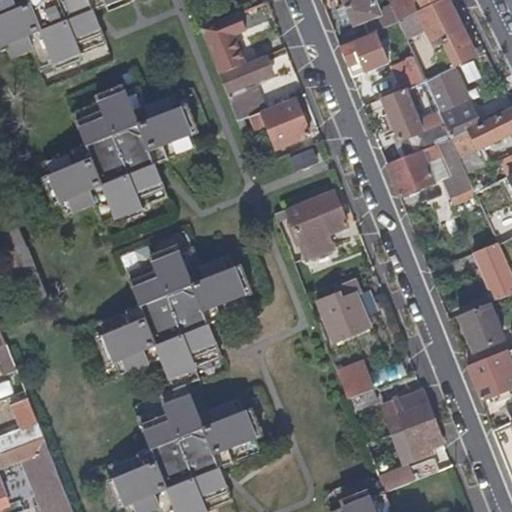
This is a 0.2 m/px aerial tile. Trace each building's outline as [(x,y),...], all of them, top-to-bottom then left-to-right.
[(5,0),(0,2),(0,54),(4,64),(31,53),(39,74),(106,49),(94,16),(132,0),(5,0)] [(341,0),(352,26),(381,14),(374,0),(341,0)] [(405,0),(392,7),(398,21),(439,0),(405,0)] [(439,0),(398,21),(406,39),(425,29),(434,46),(440,43),(452,67),(474,56),(446,0),(439,0)] [(199,27),(218,73),(245,63),(233,33),(245,28),(239,12),(199,27)] [(375,34),(339,48),(351,77),(387,62),(375,34)] [(425,81),(411,50),(405,53),(408,59),(392,66),(402,90),(404,89),(425,81)] [(219,76),(237,120),(260,111),(264,109),(252,81),(271,73),(264,57),(219,76)] [(477,70),(464,76),(473,94),(485,88),(477,70)] [(452,84),(431,93),(439,112),(460,102),(452,84)] [(402,90),(380,99),(405,157),(431,147),(404,89),(402,90)] [(149,109),(142,91),(76,119),(88,151),(46,168),(67,221),(97,210),(104,229),(169,202),(157,169),(197,153),(175,99),(149,109)] [(264,109),(260,111),(274,148),(308,135),(293,98),(264,109)] [(439,112),(451,139),(467,131),(480,124),(468,99),(460,102),(439,112)] [(480,124),(467,131),(477,149),(511,130),(511,108),(492,118),(480,124)] [(405,157),(386,165),(399,197),(437,181),(447,202),(475,192),(451,139),(431,147),(405,157)] [(311,148),(288,155),(292,170),(316,163),(311,148)] [(511,153),(498,160),(504,173),(511,169),(511,153)] [(305,255),(334,243),(329,230),(349,222),(337,187),(287,207),(292,221),(290,222),(291,226),(289,227),(296,244),(300,242),(305,255)] [(127,511),(157,511),(159,511),(209,511),(231,503),(220,472),(261,454),(240,400),(213,411),(201,380),(215,373),(211,362),(236,350),(224,317),(265,300),(245,247),(215,258),(208,242),(142,268),(154,300),(115,317),(136,369),(162,360),(174,391),(159,397),(162,407),(139,418),(152,451),(114,467),(111,468),(127,511)] [(511,274),(497,243),(474,253),(494,301),(511,293),(511,274)] [(361,292),(356,279),(334,289),(337,297),(316,305),(331,343),(367,329),(354,295),(361,292)] [(487,304),(458,316),(473,353),(493,344),(492,339),(501,335),(487,304)] [(4,343),(0,344),(0,359),(8,356),(4,343)] [(511,348),(467,366),(482,402),(500,395),(502,402),(511,397),(509,391),(511,389),(511,348)] [(347,399),(373,389),(362,360),(336,370),(347,399)] [(347,399),(352,411),(377,400),(373,389),(347,399)] [(392,402),(402,431),(433,419),(426,402),(409,409),(404,398),(392,402)] [(428,450),(443,444),(433,419),(402,431),(414,461),(430,454),(428,450)] [(36,423),(11,433),(14,439),(6,442),(3,445),(0,446),(0,451),(1,454),(17,447),(42,436),(36,423)] [(1,454),(0,454),(0,496),(3,496),(0,486),(0,466),(46,447),(42,436),(17,447),(1,454)] [(385,493),(437,471),(432,458),(380,479),(384,490),(385,493)] [(33,477),(39,492),(60,484),(54,467),(33,477)] [(392,511),(385,493),(384,490),(330,511),(392,511)]
